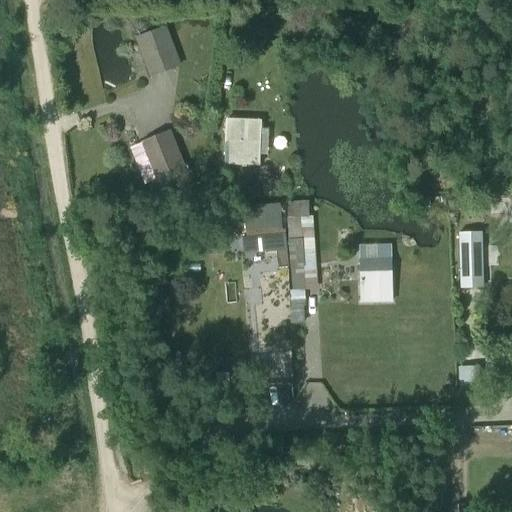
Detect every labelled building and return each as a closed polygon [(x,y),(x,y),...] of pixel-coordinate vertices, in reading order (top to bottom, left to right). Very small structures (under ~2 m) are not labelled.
[(151,77),(181,66),(167,27),(136,38),(151,77)] [(224,166),(259,167),(260,156),(261,130),(261,121),(225,120),(224,166)] [(261,130),(260,156),(269,156),(270,131),(261,130)] [(170,131),(140,142),(141,144),(129,149),(144,186),(156,181),(157,183),(187,171),(170,131)] [(199,175),(201,183),(170,189),(172,203),(194,199),(194,202),(212,199),(212,198),(219,198),(219,191),(224,190),(223,174),(211,175),(211,174),(208,174),(208,163),(199,163),(200,175),(199,175)] [(511,192),(490,194),(491,219),(510,218),(510,213),(511,212),(511,192)] [(305,291),(317,290),(313,217),(309,217),(308,202),(287,203),(288,219),(287,219),(292,291),(290,291),(291,302),(305,302),(305,291)] [(285,232),(282,232),(279,204),(243,208),(246,237),(242,237),(244,255),(276,252),(278,271),(289,269),(285,232)] [(460,289),(484,288),(482,233),(459,234),(460,289)] [(360,304),(393,304),(392,259),(359,259),(360,304)] [(290,325),(303,325),(303,309),(290,309),(290,312),(289,312),(290,325)] [(459,395),(479,394),(479,367),(458,368),(459,395)]
